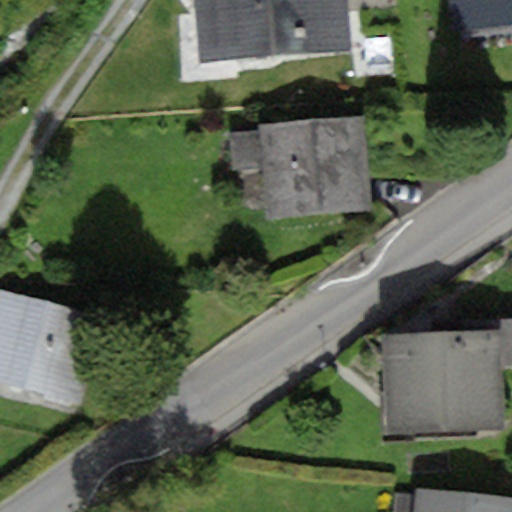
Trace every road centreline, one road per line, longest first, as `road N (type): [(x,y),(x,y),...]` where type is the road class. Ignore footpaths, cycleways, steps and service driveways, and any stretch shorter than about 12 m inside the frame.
road 1 (tertiary): [(47,511),(511,186)]
road 2 (track): [(0,217),(144,0)]
